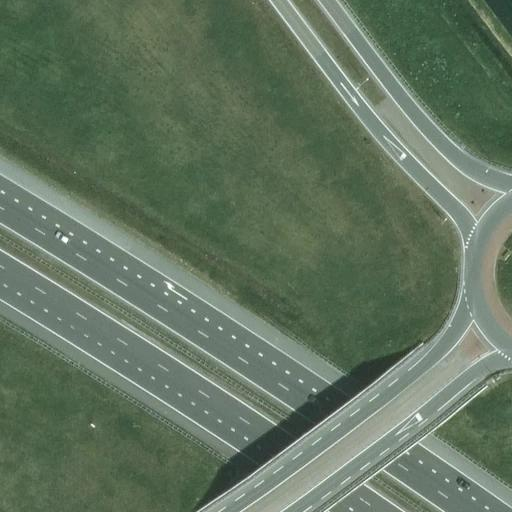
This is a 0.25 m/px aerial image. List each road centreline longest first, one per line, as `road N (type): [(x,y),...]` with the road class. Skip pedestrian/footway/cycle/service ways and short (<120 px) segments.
road 1 (motorway): [(0,267),(377,511)]
road 2 (motorway): [(462,511),(100,270)]
road 3 (primary): [(477,304),(393,388),(225,511)]
road 4 (motorway): [(279,0),(382,137),(456,210),(475,246)]
road 5 (primary): [(290,511),(469,377),(511,354)]
road 6 (motorway): [(511,189),(463,163),(431,133),(327,0)]
road 7 (motorway): [(100,270),(50,215),(0,183)]
